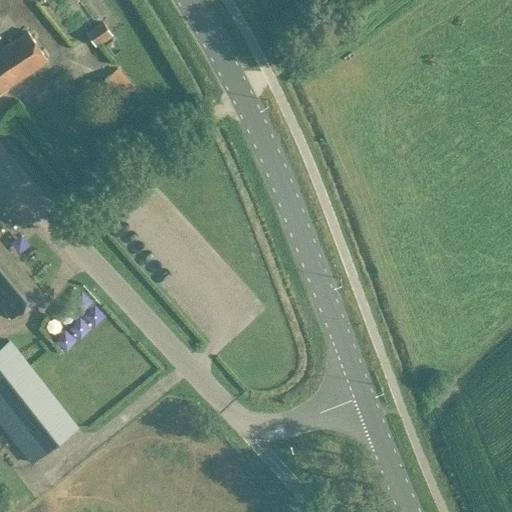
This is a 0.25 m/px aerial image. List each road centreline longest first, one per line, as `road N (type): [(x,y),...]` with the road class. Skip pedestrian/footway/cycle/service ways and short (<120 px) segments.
road 1 (unclassified): [(362,394),(282,427),(234,420),(0,157)]
road 2 (secondary): [(362,394),(246,116),(186,0)]
road 3 (secondary): [(410,511),(362,394)]
